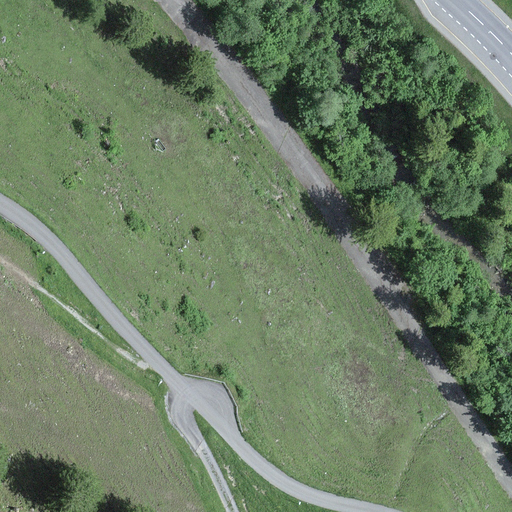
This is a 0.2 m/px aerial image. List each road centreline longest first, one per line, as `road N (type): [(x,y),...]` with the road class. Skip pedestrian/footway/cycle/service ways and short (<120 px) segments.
road 1 (track): [(511,480),(278,128),(166,0)]
road 2 (unclassified): [(0,205),(51,242),(235,445),(288,486),(372,511)]
road 3 (track): [(234,511),(177,406),(178,382)]
